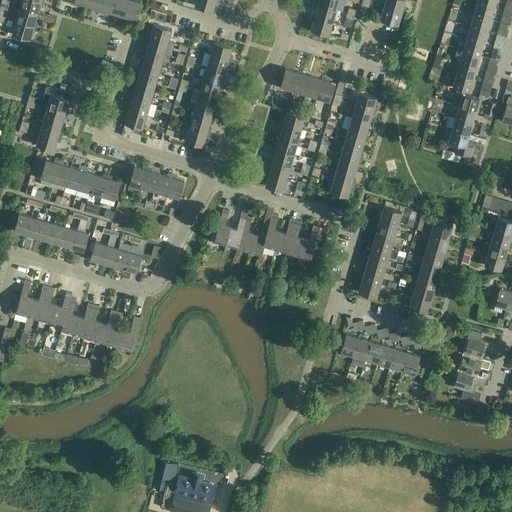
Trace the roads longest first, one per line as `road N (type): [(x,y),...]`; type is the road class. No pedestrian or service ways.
road 1 (residential): [(421,330),(335,302),(352,240),(341,217),(213,179)]
road 2 (residential): [(213,179),(158,281),(144,288),(0,248)]
road 3 (residential): [(217,172),(98,137),(127,37)]
road 4 (residential): [(217,172),(288,38)]
